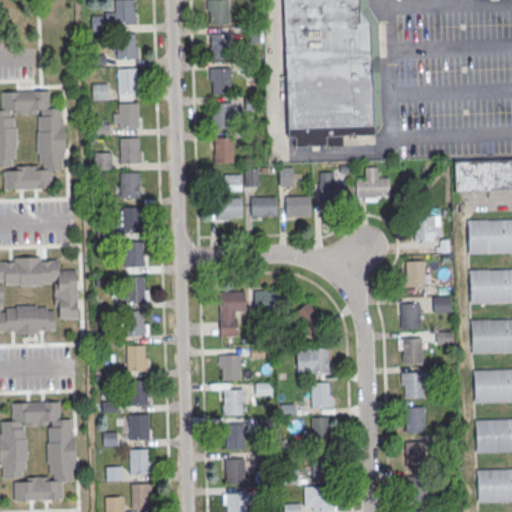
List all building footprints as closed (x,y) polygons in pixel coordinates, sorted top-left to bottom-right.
[(115,0),(135,0),(136,24),(116,24),(115,0)] [(209,0),(229,0),(229,24),(209,24),(209,0)] [(283,0),(288,137),(294,137),(295,148),(343,147),(343,136),(374,135),(370,25),(359,9),(358,0),(283,0)] [(244,27),(259,27),(259,43),(244,43),(244,27)] [(116,34),(136,34),(137,58),(117,59),(116,34)] [(210,35),(230,34),(231,59),(211,59),(210,35)] [(90,56),(105,55),(106,66),(90,66),(90,56)] [(245,62),(259,61),(260,77),(245,77),(245,62)] [(211,68),(231,68),(231,93),(211,93),(211,68)] [(117,69),(137,69),(138,93),(118,94),(117,69)] [(92,84),(107,84),(107,100),(92,101),(92,84)] [(3,190),(52,189),(52,170),(63,170),(61,107),(50,108),(50,89),(0,91),(0,167),(12,167),(12,159),(15,158),(14,114),(37,113),(37,131),(35,131),(36,152),(39,152),(39,162),(43,162),(43,169),(38,169),(38,165),(16,166),(16,170),(3,171),(3,190)] [(245,97),(260,96),(261,111),(245,111),(245,97)] [(118,104),(138,103),(139,128),(119,129),(118,104)] [(212,104),(232,103),(232,106),(241,106),(241,122),(232,123),(232,128),(213,128),(212,104)] [(94,125),(109,125),(109,135),(94,135),(94,125)] [(246,131),(261,131),(262,145),(246,146),(246,131)] [(212,138),(232,137),(233,162),(213,163),(212,138)] [(119,138),(139,138),(140,162),(120,163),(119,138)] [(94,153),(111,152),(112,169),(94,170),(94,153)] [(511,189),(511,158),(454,160),(455,191),(511,189)] [(355,179),(365,179),(364,168),(377,167),(377,178),(389,178),(390,197),(356,198),(355,179)] [(244,168),(258,168),(259,186),(245,187),(244,168)] [(279,168),(292,168),(293,186),(279,187),(279,168)] [(120,173),(140,172),(140,197),(120,198),(120,173)] [(319,173),(332,172),(333,182),(345,182),(346,201),(320,202),(319,173)] [(224,175),(241,175),(241,185),(224,185),(224,175)] [(285,197),(310,196),(311,215),(285,216),(285,197)] [(250,198),(275,197),(276,216),(251,217),(250,198)] [(216,199),(241,198),(242,217),(229,217),(229,220),(216,220),(216,199)] [(121,208),(141,207),(142,232),(122,232),(121,208)] [(413,216),(433,216),(433,241),(414,241),(413,216)] [(467,219),(511,217),(511,251),(468,253),(467,219)] [(97,228),(112,227),(112,239),(97,239),(97,228)] [(123,243),(143,242),(144,267),(124,267),(123,243)] [(54,330),(36,330),(36,333),(15,334),(15,331),(0,331),(0,260),(13,260),(12,257),(40,256),(40,259),(58,258),(58,269),(76,269),(77,317),(59,318),(59,304),(54,304),(54,288),(57,288),(57,279),(51,279),(51,283),(4,284),(3,280),(0,280),(0,283),(3,283),(3,307),(0,307),(0,311),(5,311),(5,307),(15,307),(14,305),(35,305),(35,307),(46,306),(46,310),(54,310),(54,330)] [(405,262),(424,261),(425,286),(404,287),(403,274),(406,274),(405,262)] [(469,269),(511,267),(511,301),(470,303),(469,269)] [(124,276),(144,276),(144,301),(124,301),(124,276)] [(253,291),(279,290),(280,309),(254,310),(253,291)] [(219,292),(244,292),(245,311),(219,312),(219,292)] [(433,297),(450,297),(450,313),(433,313),(433,297)] [(308,332),(323,320),(308,302),(293,313),(308,332)] [(400,304),(419,304),(420,329),(401,329),(400,304)] [(124,312),(144,311),(145,336),(125,336),(124,312)] [(470,319),(511,317),(511,351),(471,353),(470,319)] [(99,330),(114,329),(114,343),(99,344),(99,330)] [(436,333),(453,332),(453,344),(436,345),(436,333)] [(399,339),(421,338),(422,363),(403,364),(402,351),(399,351),(399,339)] [(126,347),(146,346),(147,371),(127,372),(126,347)] [(296,349),(328,348),(329,373),(297,374),(296,349)] [(220,354),(240,354),(241,378),(221,379),(220,354)] [(472,369),(511,367),(511,401),(473,403),(472,369)] [(401,373),(423,373),(423,398),(404,399),(404,385),(401,385),(401,373)] [(128,380),(148,380),(148,405),(128,405),(128,380)] [(311,383),(329,382),(329,395),(332,395),(332,407),(312,408),(311,383)] [(255,384),(271,383),(271,395),(255,396),(255,384)] [(222,389),(242,389),(243,413),(223,414),(222,389)] [(13,501),(63,499),(62,481),(73,481),(71,418),(60,418),(60,400),(10,401),(11,420),(0,420),(0,478),(23,477),(22,469),(26,469),(24,425),(47,424),(48,441),(45,441),(46,463),(49,463),(49,473),(53,473),(53,480),(48,480),(48,476),(26,476),(26,481),(13,481),(13,501)] [(102,402),(117,401),(117,412),(102,412),(102,402)] [(404,408),(424,408),(425,433),(405,433),(404,408)] [(128,414),(148,413),(149,438),(129,439),(128,414)] [(310,418),(330,417),(331,442),(311,443),(310,418)] [(257,418),(272,418),(273,432),(258,433),(257,418)] [(474,419),(511,418),(511,452),(475,453),(474,419)] [(224,424),(244,424),(244,448),(225,449),(224,424)] [(102,432),(117,432),(118,446),(103,447),(102,432)] [(405,443),(425,442),(426,467),(406,468),(405,443)] [(129,448),(149,448),(150,473),(130,473),(129,448)] [(311,451),(331,450),(332,475),(312,476),(311,451)] [(258,453),(273,453),(274,467),(259,467),(258,453)] [(224,458),(244,458),(244,482),(225,483),(224,458)] [(105,468),(121,467),(121,481),(106,482),(105,468)] [(476,468),(511,467),(511,501),(477,502),(476,468)] [(283,470),(298,469),(298,483),(283,484),(283,470)] [(406,477),(426,477),(426,502),(406,502),(406,477)] [(130,483),(150,482),(151,507),(131,508),(130,483)] [(304,487),(332,486),(333,511),(313,511),(313,507),(304,507),(304,487)] [(226,511),(226,493),(246,492),(246,511),(226,511)] [(123,511),(123,496),(104,496),(104,511),(123,511)]
